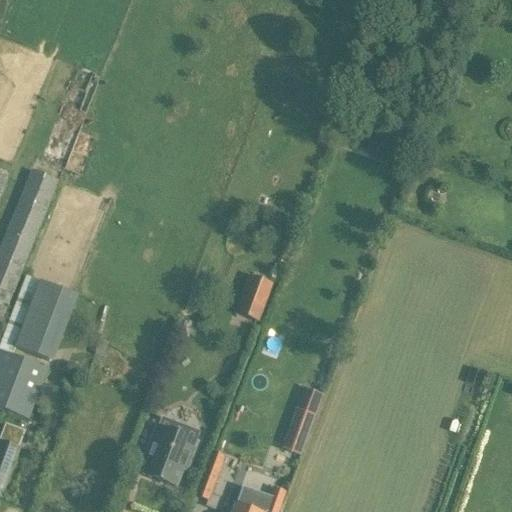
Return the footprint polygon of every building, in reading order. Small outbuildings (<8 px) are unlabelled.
[(30,172),(0,251),(0,327),(58,183),(30,172)] [(0,197),(8,176),(0,172),(0,197)] [(256,321),(272,283),(248,273),(233,312),(256,321)] [(0,343),(0,351),(12,356),(14,350),(51,363),(76,297),(38,282),(25,278),(0,343)] [(0,352),(0,410),(28,420),(29,421),(48,370),(0,352)] [(314,410),(300,405),(298,409),(295,408),(280,450),(300,457),(314,415),(312,414),(314,410)] [(198,431),(160,417),(148,449),(152,451),(142,475),(175,488),(182,470),(186,472),(197,443),(194,442),(198,431)] [(19,431),(4,425),(0,435),(0,498),(0,499),(19,448),(13,446),(19,431)] [(219,472),(206,467),(194,497),(208,502),(219,472)] [(278,511),(285,493),(273,488),(269,498),(251,492),(245,507),(234,503),(231,511),(278,511)]
